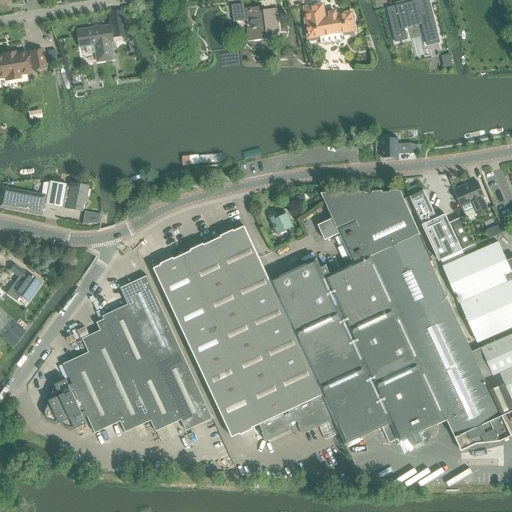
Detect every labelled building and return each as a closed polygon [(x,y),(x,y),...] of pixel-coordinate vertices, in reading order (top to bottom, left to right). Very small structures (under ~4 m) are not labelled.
[(396,6),(387,8),(396,43),(396,41),(406,39),(404,30),(402,24),(421,19),(423,25),(428,45),(439,42),(439,43),(440,43),(430,1),(419,3),(418,0),(408,3),(407,2),(406,0),(395,3),(396,4),(396,6)] [(243,4),(232,6),(232,9),(234,22),(245,21),(244,10),(244,8),(243,4)] [(330,14),(330,16),(325,17),(323,5),(304,8),(306,20),(305,20),(308,39),(309,39),(309,42),(355,34),(354,31),(355,31),(352,12),(337,15),(336,13),(334,12),(331,13),(330,14)] [(266,8),(244,10),(245,21),(252,20),(253,29),(248,29),(249,41),(271,38),(270,33),(280,31),(277,9),(266,10),(266,8)] [(114,43),(112,32),(111,26),(79,31),(81,48),(87,47),(88,54),(98,53),(99,62),(114,60),(112,43),(114,43)] [(292,38),(290,40),(291,43),(293,45),(297,44),(298,40),(297,38),(294,37),(292,38)] [(4,56),(0,56),(0,79),(7,78),(8,81),(21,79),(20,75),(30,74),(29,67),(32,67),(33,71),(46,68),(43,50),(30,52),(31,58),(28,58),(27,52),(17,54),(16,52),(3,55),(4,56)] [(56,50),(48,51),(49,60),(58,58),(56,50)] [(450,55),(442,57),(445,67),(453,65),(450,55)] [(398,138),(382,139),(383,159),(399,158),(399,154),(410,154),(409,144),(398,144),(398,138)] [(223,153),(183,156),(183,166),(223,163),(223,153)] [(182,176),(176,178),(178,185),(185,182),(182,176)] [(41,195),(41,196),(45,197),(44,203),(45,203),(45,205),(61,208),(61,207),(65,208),(65,209),(82,212),(84,200),(85,201),(88,186),(70,183),(69,187),(66,186),(66,184),(49,181),(49,183),(43,183),(41,195)] [(467,218),(477,214),(488,209),(483,198),(485,197),(478,182),(468,186),(468,185),(455,191),(462,207),(467,218)] [(419,184),(407,189),(410,196),(422,190),(419,184)] [(1,187),(0,193),(0,208),(41,216),(44,203),(45,197),(41,196),(41,195),(1,187)] [(476,244),(471,232),(463,217),(450,223),(446,215),(437,219),(424,191),(410,198),(440,262),(462,250),(476,244)] [(282,275),(270,281),(333,419),(334,419),(334,420),(340,433),(346,445),(383,428),(391,425),(392,424),(400,442),(409,439),(413,448),(424,443),(424,442),(431,439),(427,430),(446,421),(461,450),(475,444),(500,441),(510,436),(501,416),(510,413),(511,411),(511,335),(480,349),(472,353),(447,299),(438,281),(430,263),(432,262),(418,232),(399,192),(322,194),(333,219),(318,225),(325,240),(340,234),(351,258),(345,261),(347,267),(331,275),(326,266),(323,267),(321,268),(316,259),(282,275)] [(304,194),(296,197),(298,203),(306,201),(304,194)] [(294,238),(298,236),(288,214),(282,217),(281,215),(271,219),(274,228),(273,231),(275,234),(279,235),(288,231),(291,236),(293,235),(294,238)] [(242,221),(235,224),(237,229),(244,226),(242,221)] [(332,420),(333,419),(270,281),(269,281),(244,228),(154,270),(232,438),(259,425),(267,442),(292,430),(290,427),(292,426),(295,431),(299,430),(297,425),(298,424),(303,434),(320,427),(329,423),(333,421),(332,420)] [(511,258),(506,261),(499,243),(443,267),(459,304),(461,303),(478,343),(511,328),(511,258)] [(18,278),(6,294),(17,302),(20,297),(28,303),(41,284),(27,274),(27,275),(14,266),(10,272),(18,278)] [(147,277),(121,289),(128,305),(129,305),(157,365),(182,354),(147,277)] [(0,289),(0,334),(3,337),(9,331),(16,323),(0,308),(0,296),(3,293),(0,289)] [(52,391),(45,414),(47,419),(70,429),(74,427),(75,430),(81,428),(79,422),(88,418),(95,434),(104,430),(121,422),(126,433),(134,429),(151,422),(156,432),(164,428),(181,420),(182,420),(157,365),(129,305),(128,305),(103,317),(104,320),(97,324),(101,331),(83,340),(88,353),(64,365),(73,385),(70,386),(67,380),(61,383),(55,386),(57,389),(55,390),(52,391)] [(16,323),(9,331),(19,340),(25,332),(16,323)] [(182,354),(157,365),(182,420),(181,420),(186,431),(210,420),(213,419),(182,354)] [(329,423),(320,427),(325,440),(340,433),(334,420),(333,421),(329,423)] [(391,425),(383,428),(390,443),(397,439),(391,425)]
